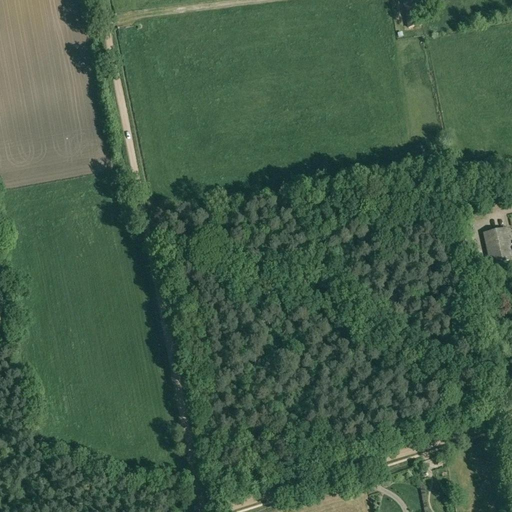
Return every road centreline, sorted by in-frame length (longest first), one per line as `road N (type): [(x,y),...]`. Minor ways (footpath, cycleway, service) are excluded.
road 1 (track): [(202,511),(101,0)]
road 2 (track): [(212,511),(511,416)]
